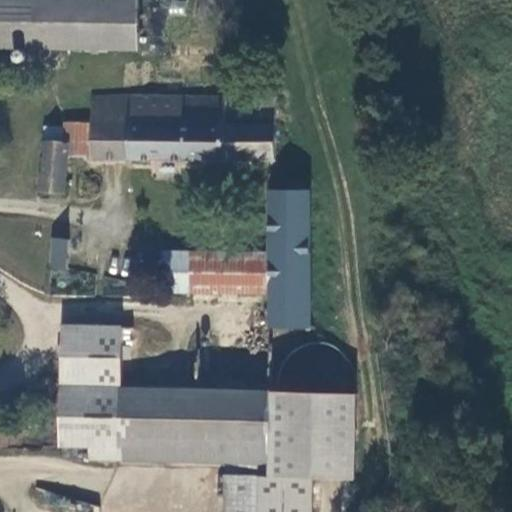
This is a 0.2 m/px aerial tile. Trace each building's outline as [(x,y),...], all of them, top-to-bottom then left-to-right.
[(149,0),(0,0),(0,42),(151,38),(149,0)] [(230,117),(230,91),(100,91),(99,111),(99,146),(98,150),(283,154),(284,118),(230,117)] [(284,91),(230,91),(230,117),(284,118),(284,91)] [(99,146),(99,111),(71,110),(71,120),(45,120),(45,133),(71,134),(71,145),(99,146)] [(71,145),(71,134),(45,133),(45,186),(70,187),(71,145)] [(277,183),(277,249),(277,289),(276,322),(313,322),(313,184),(277,183)] [(78,234),(58,234),(58,262),(77,263),(78,234)] [(198,288),(198,248),(171,248),(171,288),(198,288)] [(277,249),(198,248),(198,288),(277,289),(277,249)] [(277,384),(129,386),(128,324),(67,326),(70,446),(235,443),(236,511),(323,511),(323,467),(269,467),(269,442),(277,442),(277,384)] [(199,379),(276,380),(276,344),(199,343),(199,379)]
